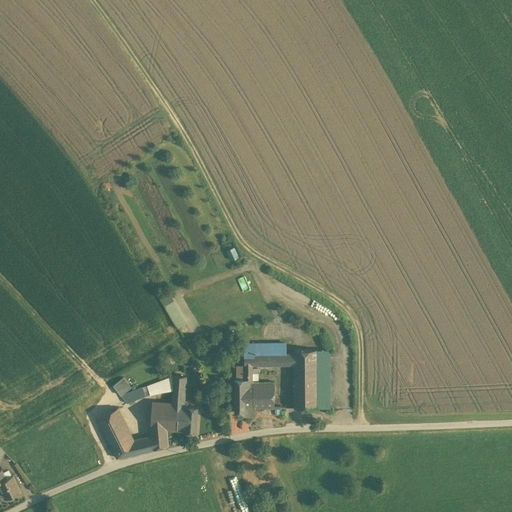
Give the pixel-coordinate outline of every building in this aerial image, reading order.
[(228,249),(232,259),(240,256),(237,246),(228,249)] [(186,322),(173,301),(166,305),(178,326),(186,322)] [(244,366),(245,379),(245,382),(251,382),(251,379),(253,379),(253,365),(260,365),(260,354),(261,343),(244,343),(244,366)] [(286,343),(261,343),(260,354),(285,353),(286,353),(286,343)] [(317,407),(316,349),(294,349),(295,353),(295,364),(295,408),(317,407)] [(285,364),(285,353),(260,354),(260,365),(285,364)] [(286,353),(285,353),(285,364),(295,364),(295,353),(286,353)] [(245,379),(244,366),(237,366),(237,379),(245,379)] [(173,389),(174,375),(122,395),(127,402),(143,396),(145,395),(146,395),(173,389)] [(178,403),(184,403),(185,376),(174,375),(173,389),(172,402),(178,403)] [(114,385),(122,395),(131,386),(123,376),(114,385)] [(237,379),(235,379),(235,411),(245,411),(245,408),(245,382),(245,379),(237,379)] [(251,382),(245,382),(245,408),(256,408),(275,408),(275,382),(251,382)] [(176,430),(178,403),(172,402),(152,401),(150,428),(167,429),(176,430)] [(185,430),(188,405),(188,404),(184,403),(178,403),(176,430),(185,430)] [(198,406),(188,405),(185,430),(185,431),(196,432),(198,406)] [(98,418),(117,458),(141,452),(134,439),(118,407),(98,418)] [(256,417),(256,408),(245,408),(245,411),(245,416),(256,417)] [(167,429),(150,428),(151,435),(134,439),(141,452),(169,445),(167,429)] [(0,485),(7,497),(21,490),(13,474),(6,477),(2,468),(0,469),(0,485)]
